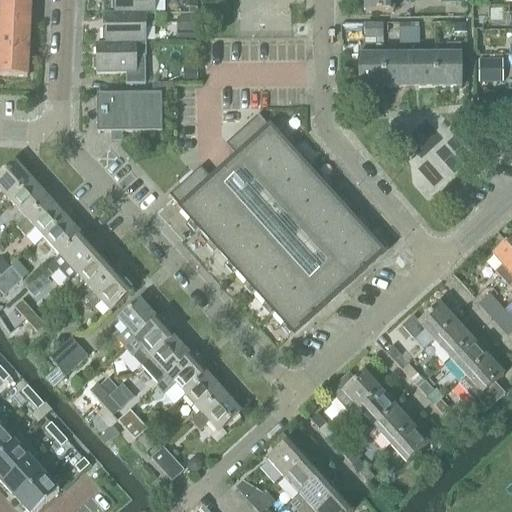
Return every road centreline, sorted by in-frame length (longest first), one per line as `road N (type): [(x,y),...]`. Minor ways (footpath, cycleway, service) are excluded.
road 1 (residential): [(300,401),(58,136)]
road 2 (residential): [(444,264),(323,131),(322,0)]
road 3 (residential): [(300,401),(444,264)]
road 4 (residential): [(181,511),(300,401)]
road 5 (residential): [(58,136),(62,0)]
